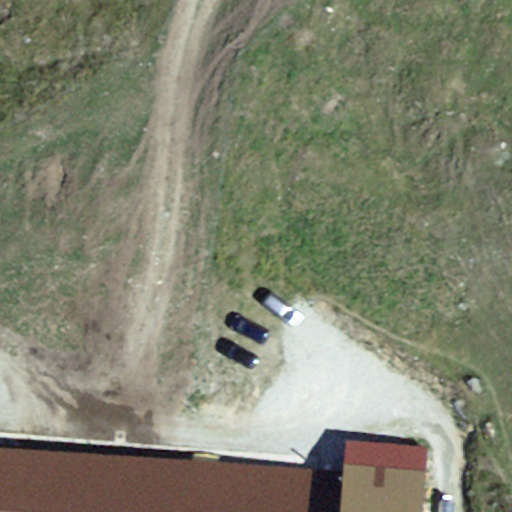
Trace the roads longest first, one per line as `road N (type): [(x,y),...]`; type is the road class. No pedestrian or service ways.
road 1 (track): [(199,0),(176,72),(157,280),(116,423)]
road 2 (track): [(116,423),(312,441),(309,296)]
road 3 (track): [(116,423),(0,343)]
